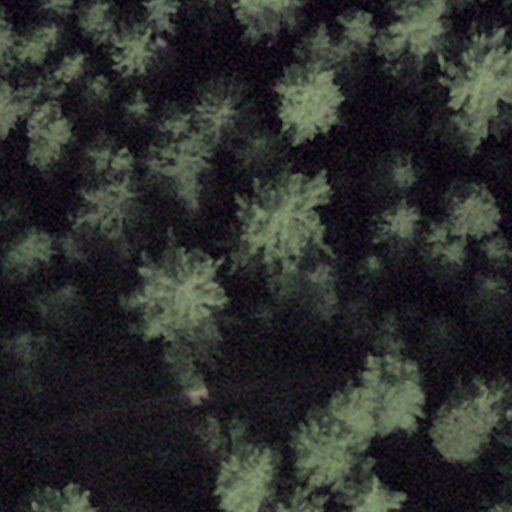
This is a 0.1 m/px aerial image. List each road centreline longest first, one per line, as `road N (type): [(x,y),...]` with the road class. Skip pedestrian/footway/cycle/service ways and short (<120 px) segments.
road 1 (track): [(511,385),(342,394),(0,471)]
road 2 (track): [(0,201),(103,127),(418,0)]
